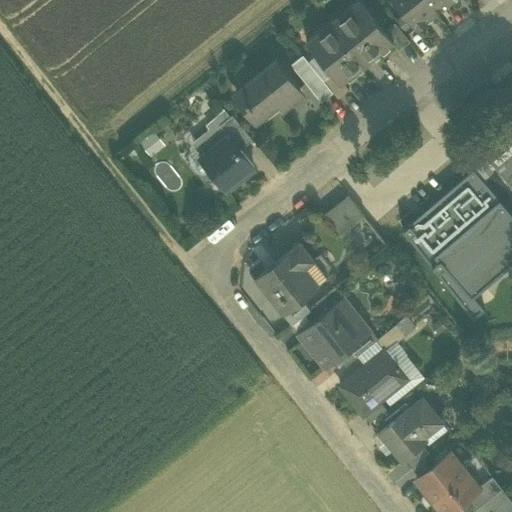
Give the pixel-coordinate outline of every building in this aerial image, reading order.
[(335,69),(343,79),(345,78),(391,40),(392,39),(384,29),(361,0),(353,0),(309,36),(320,50),(335,69)] [(425,20),(433,14),(421,0),(392,0),(415,28),(417,27),(418,28),(426,21),(425,20)] [(442,6),(450,0),(449,0),(421,0),(433,14),(434,13),(435,14),(443,7),(442,6)] [(391,40),(398,49),(409,40),(393,21),(384,29),(392,39),(391,40)] [(320,50),(307,61),(322,79),(335,69),(320,50)] [(290,63),(320,101),(332,91),(337,98),(352,86),(345,78),(343,79),(335,69),(322,79),(307,61),(302,54),(290,63)] [(236,88),(258,114),(275,101),(278,104),(299,87),(274,56),(236,88)] [(511,63),(509,61),(490,77),(495,83),(511,69),(511,63)] [(219,114),(224,120),(229,116),(222,108),(219,110),(219,114)] [(228,134),(239,148),(252,138),(232,113),(229,116),(224,120),(219,123),(228,134)] [(239,148),(228,134),(219,123),(224,120),(219,114),(207,124),(211,129),(193,144),(202,155),(199,157),(213,174),(225,189),(239,177),(237,175),(250,165),(252,167),(253,166),(239,148)] [(154,130),(140,141),(151,155),(165,144),(154,130)] [(511,136),(489,156),(511,183),(511,136)] [(203,182),(213,174),(199,157),(189,166),(203,182)] [(483,158),(473,168),(484,180),(494,171),(483,158)] [(237,175),(239,177),(252,167),(250,165),(237,175)] [(484,308),(473,295),(511,261),(511,212),(484,180),(473,168),(402,229),(473,318),(484,308)] [(324,213),(341,235),(364,216),(347,195),(324,213)] [(256,278),(284,313),(302,298),(318,285),(304,267),(313,259),(299,242),(256,278)] [(328,277),(313,259),(304,267),(318,285),(328,277)] [(299,332),(325,365),(338,354),(349,346),(369,329),(368,328),(342,297),(312,322),(299,332)] [(284,313),(292,322),(304,312),(310,307),(302,298),(284,313)] [(291,323),(299,332),(312,322),(304,312),(292,322),(291,323)] [(407,314),(396,323),(405,333),(415,324),(407,314)] [(396,323),(377,338),(369,327),(368,328),(369,329),(349,346),(356,355),(376,339),(383,349),(383,348),(385,350),(397,340),(405,333),(396,323)] [(376,339),(356,355),(363,364),(383,349),(376,339)] [(406,351),(397,340),(385,350),(407,377),(384,395),(390,402),(424,375),(405,352),(406,351)] [(349,346),(338,354),(345,363),(356,355),(349,346)] [(340,383),(363,412),(380,398),(384,395),(407,377),(385,350),(383,348),(383,349),(363,364),(340,383)] [(379,432),(401,460),(404,458),(421,444),(426,440),(428,442),(447,427),(439,418),(439,417),(422,397),(379,432)] [(380,398),(363,412),(370,420),(387,407),(380,398)] [(421,444),(404,458),(411,467),(428,453),(421,444)] [(416,479),(443,511),(447,511),(459,503),(478,487),(477,486),(461,467),(449,452),(416,479)] [(476,455),(461,467),(477,486),(492,474),(476,455)] [(394,482),(411,467),(404,458),(401,460),(386,472),(394,482)] [(490,511),(505,500),(497,490),(501,486),(492,474),(477,486),(478,487),(459,503),(466,511),(469,511),(474,508),(476,511),(490,511)] [(511,511),(511,508),(505,500),(490,511),(511,511)]
